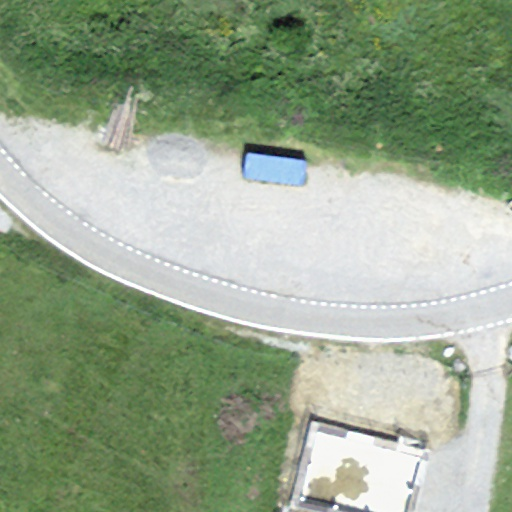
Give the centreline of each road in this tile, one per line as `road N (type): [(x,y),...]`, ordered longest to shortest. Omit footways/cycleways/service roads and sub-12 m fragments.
road 1 (unclassified): [(511,302),(379,323),(231,302),(94,247),(0,172)]
road 2 (track): [(472,511),(488,400),(482,309)]
